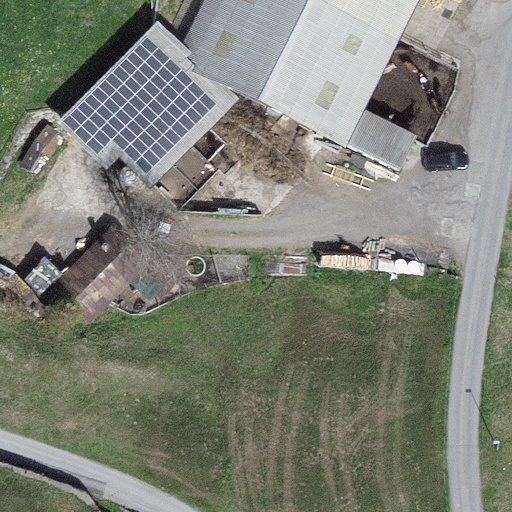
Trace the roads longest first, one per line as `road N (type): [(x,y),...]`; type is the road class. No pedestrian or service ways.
road 1 (residential): [(467,511),(467,391),(511,132)]
road 2 (unclassified): [(166,511),(92,474),(0,446)]
